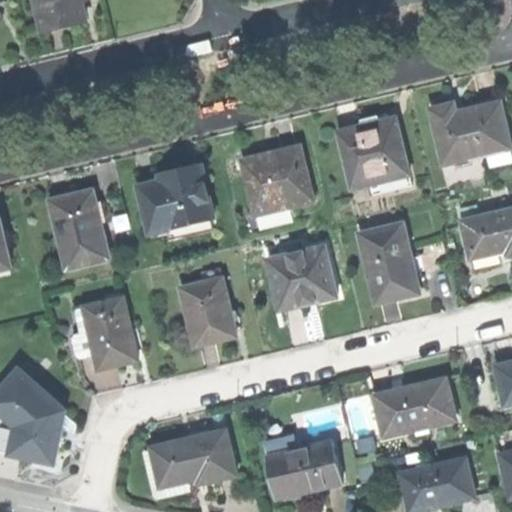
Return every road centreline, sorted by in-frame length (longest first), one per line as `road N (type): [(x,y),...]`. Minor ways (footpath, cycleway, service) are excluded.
road 1 (residential): [(0,165),(511,36)]
road 2 (residential): [(87,511),(106,434),(122,413),(511,312)]
road 3 (residential): [(226,33),(0,88)]
road 4 (residential): [(373,0),(226,33)]
